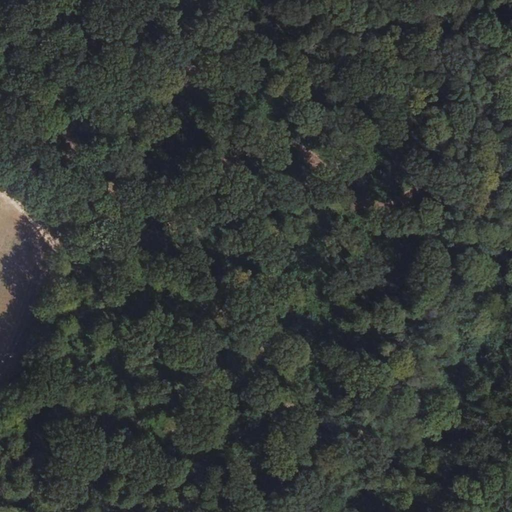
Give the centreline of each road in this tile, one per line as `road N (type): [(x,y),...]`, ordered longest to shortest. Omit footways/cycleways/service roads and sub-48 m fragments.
road 1 (track): [(13,0),(11,193),(53,240)]
road 2 (track): [(53,240),(0,367)]
